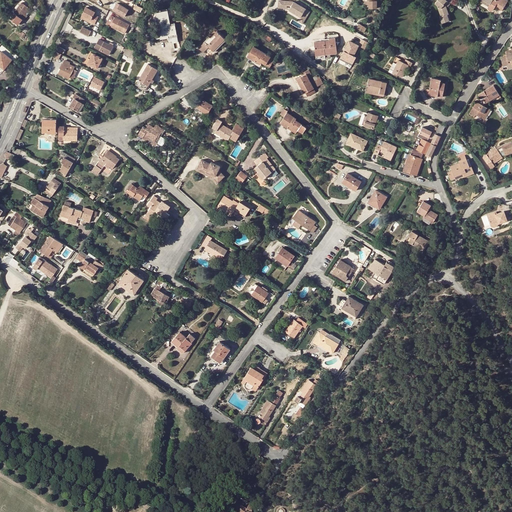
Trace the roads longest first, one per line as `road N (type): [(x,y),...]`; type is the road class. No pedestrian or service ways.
road 1 (residential): [(336,221),(214,74),(105,134)]
road 2 (residential): [(204,408),(0,256)]
road 3 (residential): [(199,296),(156,269),(199,212),(105,134)]
road 4 (residential): [(278,459),(370,337),(431,278)]
road 5 (residential): [(204,408),(336,221)]
road 6 (track): [(119,511),(0,444)]
road 7 (residential): [(431,278),(464,292),(511,366)]
